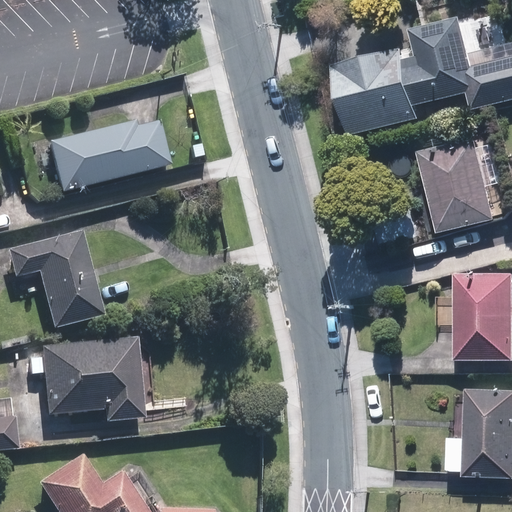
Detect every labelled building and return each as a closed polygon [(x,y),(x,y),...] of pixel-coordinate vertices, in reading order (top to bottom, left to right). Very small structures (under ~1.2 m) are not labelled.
[(335,65),(350,124),(415,108),(413,98),(467,85),(471,101),(511,90),(511,53),(468,64),(456,19),(411,30),(418,55),(403,59),(400,48),(335,65)] [(51,145),(63,192),(168,166),(157,124),(136,129),(135,124),(51,145)] [(478,140),(423,154),(442,231),(498,217),(490,186),(508,181),(499,145),(481,149),(478,140)] [(102,315),(80,233),(9,251),(21,294),(43,288),(53,328),(102,315)] [(511,275),(463,275),(462,359),(511,359),(511,275)] [(135,339),(41,348),(47,414),(103,409),(104,419),(142,416),(135,339)] [(511,391),(473,391),(471,475),(511,475),(511,391)] [(0,450),(16,448),(13,419),(0,420),(0,450)] [(144,511),(120,473),(99,486),(80,457),(38,484),(56,511),(144,511)]
